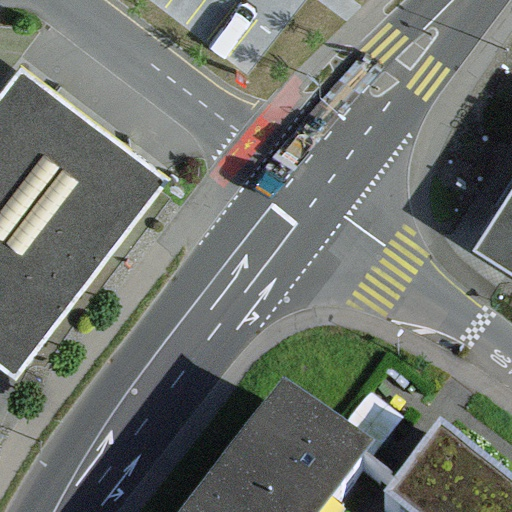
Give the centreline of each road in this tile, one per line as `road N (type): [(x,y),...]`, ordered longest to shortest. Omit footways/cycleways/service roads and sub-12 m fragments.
road 1 (primary): [(70,511),(299,188)]
road 2 (residential): [(299,188),(58,0)]
road 3 (residential): [(299,188),(511,350)]
road 4 (primary): [(299,188),(462,0)]
